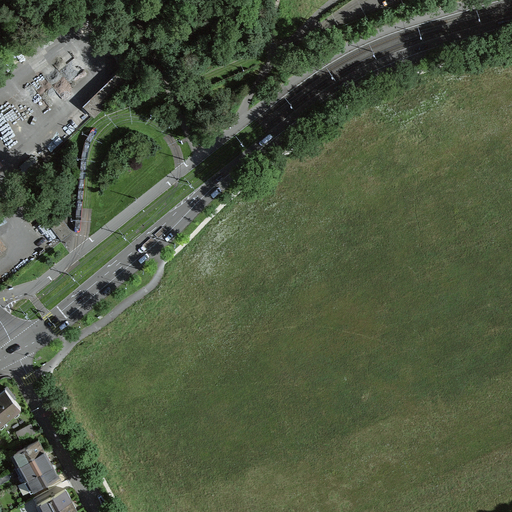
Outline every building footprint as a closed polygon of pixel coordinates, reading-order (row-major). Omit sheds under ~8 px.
[(134,78),(123,67),(84,105),(95,116),(105,106),(134,78)] [(30,176),(41,166),(32,155),(20,166),(30,176)] [(59,220),(51,226),(62,240),(70,233),(64,226),(59,220)] [(0,391),(0,423),(21,407),(14,398),(16,397),(7,386),(0,391)] [(17,431),(22,440),(35,432),(30,424),(17,431)] [(14,452),(20,463),(44,450),(41,444),(38,439),(14,452)] [(44,450),(20,463),(28,478),(52,464),(48,456),(44,450)] [(55,470),(52,464),(28,478),(34,489),(45,482),(49,489),(62,482),(55,470)] [(68,494),(65,489),(41,502),(46,511),(48,511),(71,500),(68,494)] [(71,500),(48,511),(73,511),(77,510),(74,504),(71,500)]
